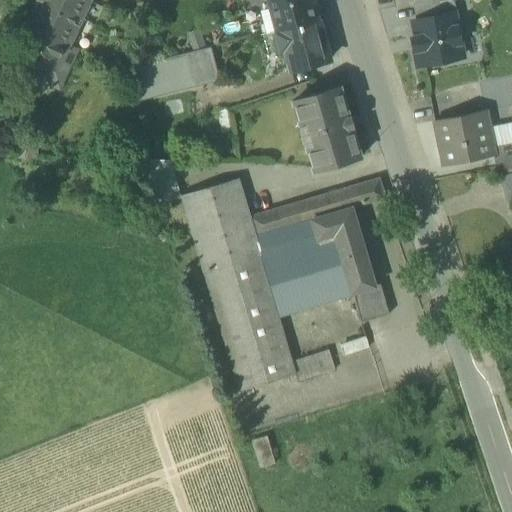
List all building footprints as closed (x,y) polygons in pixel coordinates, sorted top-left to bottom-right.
[(43,0),(31,27),(66,43),(85,0),(43,0)] [(270,31),(278,29),(318,19),(317,16),(320,7),(313,1),(313,0),(269,0),(271,7),(264,9),(270,31)] [(418,21),(454,13),(451,0),(442,0),(439,1),(415,5),(418,21)] [(414,50),(417,65),(455,57),(453,46),(459,37),(454,13),(418,21),(412,22),(416,37),(418,49),(414,50)] [(320,27),(318,19),(278,29),(289,70),(328,60),(326,51),(330,44),(327,30),(320,27)] [(77,49),(66,43),(31,27),(22,46),(24,47),(16,66),(57,85),(66,66),(68,67),(77,49)] [(199,28),(185,32),(190,49),(204,45),(199,28)] [(453,46),(455,57),(463,56),(459,37),(453,46)] [(210,47),(184,54),(192,84),(218,77),(218,76),(210,47)] [(155,93),(192,84),(184,54),(147,63),(155,93)] [(135,98),(155,93),(147,63),(134,67),(134,73),(135,98)] [(307,147),(314,171),(331,167),(344,163),(360,158),(352,128),(354,128),(351,116),(348,117),(339,87),(323,92),(309,95),(310,97),(293,101),(301,126),(306,124),(312,145),(307,147)] [(433,119),(442,166),(494,156),(492,148),(490,137),(484,138),(479,112),(485,111),(484,109),(433,119)] [(490,137),(485,111),(479,112),(484,138),(490,137)] [(301,126),(307,147),(312,145),(306,124),(301,126)] [(16,158),(32,158),(32,134),(17,134),(16,158)] [(494,156),(496,167),(511,163),(511,143),(492,148),(494,156)] [(142,160),(156,205),(180,197),(169,160),(142,160)] [(511,173),(499,177),(508,203),(511,201),(511,173)] [(278,315),(279,315),(256,236),(255,236),(249,217),(238,178),(180,196),(239,391),(295,374),(296,374),(292,361),(278,315)] [(255,236),(256,236),(329,214),(352,208),(385,198),(379,179),(249,217),(255,236)] [(352,208),(329,214),(352,293),(358,291),(375,286),(375,285),(352,208)] [(279,315),(352,293),(329,214),(256,236),(279,315)] [(380,284),(375,285),(375,286),(358,291),(361,303),(356,304),(355,305),(360,323),(389,314),(380,284)] [(352,293),(356,304),(361,303),(358,291),(352,293)] [(340,344),(343,355),(369,347),(365,336),(340,344)] [(329,350),(292,361),(296,374),(295,374),(297,382),(335,369),(329,350)] [(267,436),(253,440),(261,467),(275,463),(267,436)]
